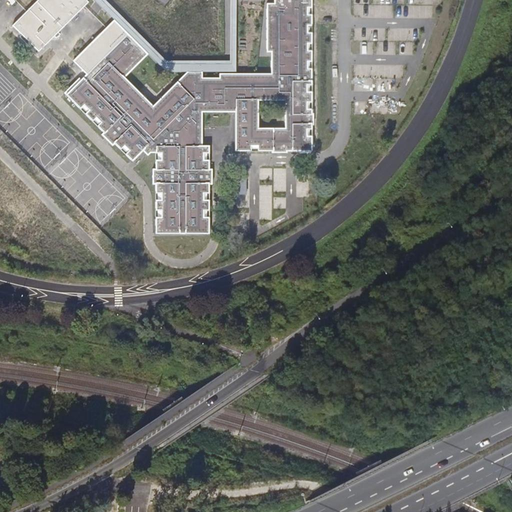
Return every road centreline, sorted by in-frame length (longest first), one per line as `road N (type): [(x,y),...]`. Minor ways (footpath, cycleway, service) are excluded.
road 1 (unclassified): [(511,189),(141,449),(27,511)]
road 2 (primary): [(486,435),(319,511)]
